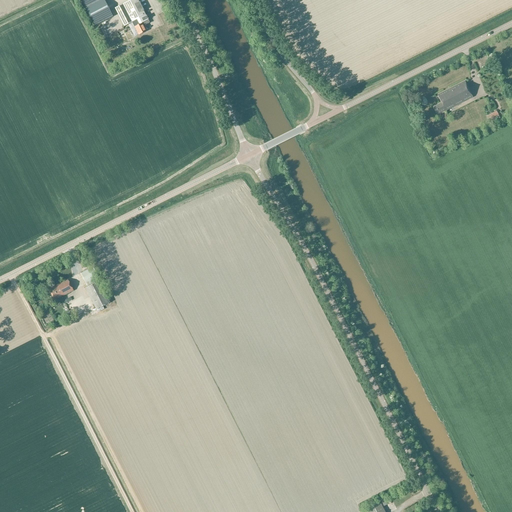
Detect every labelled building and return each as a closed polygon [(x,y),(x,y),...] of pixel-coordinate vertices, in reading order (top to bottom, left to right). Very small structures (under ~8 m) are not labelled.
[(81,0),(95,26),(113,17),(104,0),(81,0)] [(138,0),(130,0),(114,8),(124,27),(132,22),(138,35),(146,31),(142,23),(148,20),(138,0)] [(120,29),(115,30),(118,37),(124,35),(125,38),(128,37),(127,32),(122,34),(120,29)] [(444,112),(472,98),(464,82),(438,95),(441,103),(433,107),(436,115),(444,111),(444,112)] [(501,121),(496,110),(489,114),(486,116),(491,126),(495,124),(501,121)] [(86,285),(87,286),(97,281),(95,278),(98,277),(93,267),(92,268),(80,274),(86,285)] [(49,289),(54,300),(73,291),(68,280),(49,289)] [(110,302),(108,299),(99,281),(85,288),(96,309),(98,312),(104,309),(103,306),(110,302)] [(366,508),(367,511),(385,511),(379,501),(366,508)]
